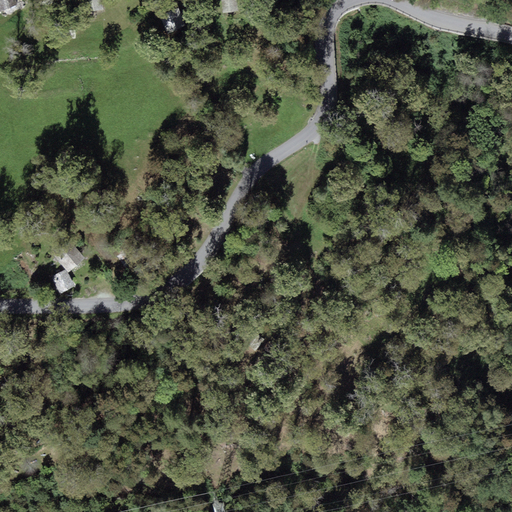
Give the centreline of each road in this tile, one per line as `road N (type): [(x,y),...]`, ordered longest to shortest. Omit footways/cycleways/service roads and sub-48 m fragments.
road 1 (tertiary): [(0,308),(115,305),(162,294),(190,274),(255,172),(326,113),(326,28),(352,0)]
road 2 (tertiary): [(388,0),(511,36)]
